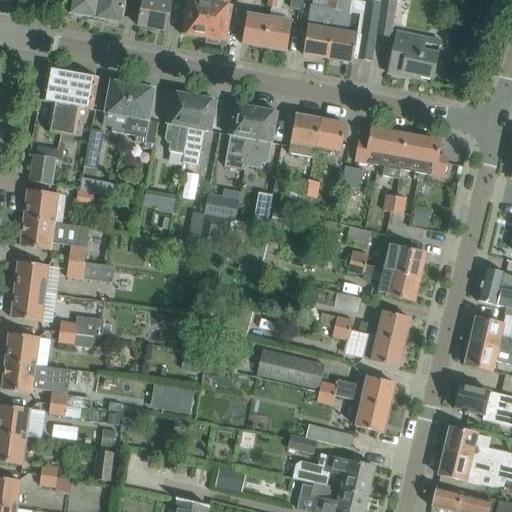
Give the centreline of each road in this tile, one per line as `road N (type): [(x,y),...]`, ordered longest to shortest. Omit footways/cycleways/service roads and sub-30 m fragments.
road 1 (residential): [(495,126),(23,40)]
road 2 (residential): [(405,511),(495,126)]
road 3 (residential): [(0,205),(23,40)]
